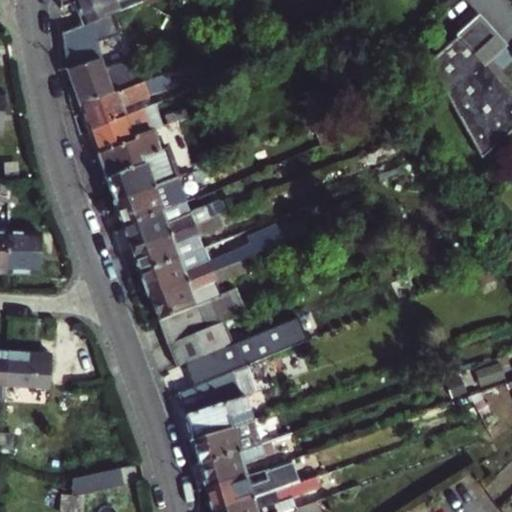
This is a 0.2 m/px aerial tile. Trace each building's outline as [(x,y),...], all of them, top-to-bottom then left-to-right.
[(78,0),(72,2),(82,26),(94,21),(99,20),(123,10),(143,2),(142,0),(78,0)] [(130,28),(123,10),(99,20),(105,39),(130,28)] [(478,16),(430,63),(482,158),(511,130),(511,92),(477,53),(496,35),(478,16)] [(114,66),(105,39),(99,20),(94,21),(99,57),(104,70),(114,66)] [(66,71),(79,106),(122,89),(114,66),(104,70),(99,57),(94,21),(82,26),(62,35),(66,71)] [(263,21),(253,26),(258,35),(268,31),(263,21)] [(79,106),(88,131),(125,116),(122,107),(171,88),(164,72),(122,89),(79,106)] [(88,131),(97,156),(153,132),(188,116),(184,108),(164,116),(161,124),(153,104),(125,116),(88,131)] [(327,115),(317,119),(327,143),(337,139),(327,115)] [(114,204),(176,178),(166,149),(160,150),(153,132),(97,156),(114,204)] [(114,204),(122,227),(184,201),(176,178),(114,204)] [(224,212),(229,224),(269,207),(265,195),(224,212)] [(148,298),(239,260),(351,215),(366,209),(361,196),(279,230),(277,225),(245,238),(248,244),(207,262),(202,248),(139,273),(148,298)] [(131,250),(224,212),(219,201),(189,213),(184,201),(122,227),(131,250)] [(366,209),(351,215),(355,227),(373,220),(367,208),(366,209)] [(131,250),(139,273),(202,248),(197,237),(229,224),(224,212),(131,250)] [(226,232),(228,237),(243,231),(241,225),(226,232)] [(6,232),(5,273),(36,274),(37,233),(6,232)] [(511,276),(511,252),(503,263),(511,276)] [(148,298),(165,345),(220,322),(244,312),(235,288),(219,295),(216,286),(245,274),(239,260),(148,298)] [(173,368),(208,354),(229,345),(220,322),(165,345),(173,368)] [(263,349),(257,333),(229,345),(208,354),(214,369),(263,349)] [(5,384),(28,385),(46,386),(48,353),(7,350),(5,384)] [(511,355),(500,361),(505,375),(511,372),(511,355)] [(247,365),(233,371),(236,380),(251,375),(247,365)] [(470,373),(476,387),(490,382),(484,368),(470,373)] [(184,416),(231,400),(222,375),(176,392),(184,416)] [(5,384),(4,397),(28,399),(28,385),(5,384)] [(244,396),(231,400),(184,416),(191,440),(252,420),(244,396)] [(199,464),(279,439),(289,435),(285,424),(257,433),(252,420),(191,440),(199,464)] [(11,433),(3,433),(2,450),(10,450),(11,433)] [(207,489),(245,476),(241,463),(283,450),(279,439),(199,464),(207,489)] [(282,464),(267,469),(271,480),(286,474),(282,464)] [(214,511),(315,476),(318,475),(314,465),(286,474),(271,480),(267,469),(245,476),(207,489),(214,511)] [(319,487),(315,476),(214,511),(255,511),(254,509),(319,487)] [(59,511),(64,511),(68,511),(70,495),(61,494),(59,511)] [(76,511),(78,495),(70,495),(68,511),(76,511)] [(284,511),(319,511),(315,501),(284,511)]
